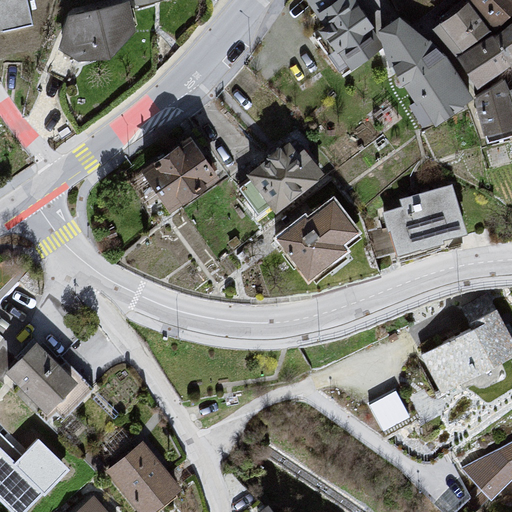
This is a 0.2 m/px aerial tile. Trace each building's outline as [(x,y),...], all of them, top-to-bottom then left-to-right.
[(0,0),(0,25),(33,21),(30,0),(0,0)] [(300,0),(321,39),(344,76),(376,50),(366,32),(371,28),(350,0),(300,0)] [(386,0),(402,20),(427,28),(440,18),(434,11),(426,0),(386,0)] [(426,0),(434,11),(452,0),(426,0)] [(511,21),(511,0),(471,0),(470,4),(490,36),(511,21)] [(470,4),(429,31),(477,98),(511,70),(511,21),(490,36),(470,4)] [(125,6),(65,19),(56,52),(81,65),(106,65),(131,37),(125,6)] [(402,20),(376,33),(396,85),(412,105),(432,123),(472,100),(429,31),(427,28),(402,20)] [(477,98),(472,100),(483,138),(511,130),(511,108),(505,82),(477,98)] [(189,141),(137,171),(166,214),(218,183),(189,141)] [(293,141),(241,174),(276,218),(324,176),(293,141)] [(400,210),(380,213),(385,231),(390,232),(395,254),(466,233),(451,184),(443,188),(398,200),(400,210)] [(304,213),(271,238),(306,284),(348,254),(340,245),(357,233),(333,199),(307,217),(304,213)] [(467,330),(418,356),(440,395),(511,359),(511,340),(495,310),(464,324),(467,330)] [(34,343),(2,373),(44,414),(74,383),(34,343)] [(384,425),(411,412),(398,386),(371,398),(384,425)] [(40,428),(7,464),(12,469),(0,482),(0,486),(23,508),(71,456),(40,428)] [(139,444),(101,474),(135,511),(153,511),(181,494),(139,444)] [(511,444),(472,465),(460,473),(489,501),(511,476),(511,444)] [(102,511),(91,499),(74,511),(102,511)]
